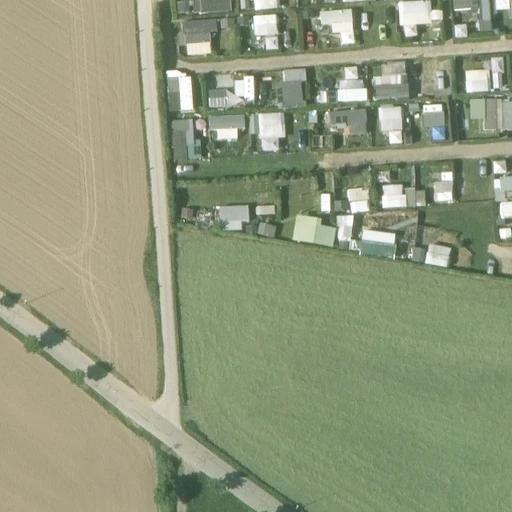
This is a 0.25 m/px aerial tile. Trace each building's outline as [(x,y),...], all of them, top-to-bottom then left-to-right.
[(197,0),(198,4),(190,4),(191,18),(228,15),(226,0),(197,0)] [(253,0),(253,3),(251,3),(252,16),(277,14),(276,1),(271,1),(270,0),(253,0)] [(511,0),(492,0),(494,15),(507,15),(507,23),(511,23),(511,0)] [(487,2),(450,4),(451,15),(469,13),(469,18),(474,18),(474,26),(489,24),(487,2)] [(428,5),(396,7),(398,30),(428,28),(428,24),(440,24),(440,15),(428,16),(428,5)] [(349,14),(317,17),(319,29),(329,28),(330,38),(351,36),(349,14)] [(273,20),(251,22),(253,40),(275,38),(273,20)] [(180,38),(175,39),(176,51),(184,50),(184,61),(208,59),(208,37),(215,36),(214,24),(180,27),(180,38)] [(405,79),(406,101),(407,103),(415,103),(415,101),(444,100),(444,88),(441,88),(441,80),(444,80),(443,65),(431,65),(431,77),(405,79)] [(487,74),(462,76),(464,97),(488,96),(487,74)] [(174,75),(164,75),(166,116),(190,115),(188,82),(183,82),(183,78),(179,79),(174,75)] [(406,101),(405,79),(372,82),(373,103),(406,101)] [(220,93),(213,93),(213,112),(235,111),(235,103),(233,103),(232,92),(231,92),(231,81),(220,82),(220,93)] [(360,84),(337,86),(339,105),(361,104),(360,84)] [(295,86),(274,88),(276,108),(297,106),(295,86)] [(498,107),(498,134),(509,134),(511,132),(511,97),(505,98),(505,107),(498,107)] [(493,104),(481,104),(481,135),(493,135),(493,104)] [(439,110),(421,110),(422,129),(442,129),(442,120),(439,120),(439,110)] [(400,112),(377,114),(378,135),(402,133),(400,112)] [(363,114),(327,117),(328,129),(364,126),(363,114)] [(281,118),(247,120),(248,139),(255,138),(255,143),(282,142),(281,118)] [(240,120),(210,121),(210,142),(232,141),(232,131),(241,130),(240,120)] [(189,124),(168,126),(171,166),(199,164),(197,144),(191,145),(189,124)] [(458,175),(452,176),(453,198),(458,198),(458,206),(473,205),(471,186),(459,187),(458,175)] [(498,192),(492,193),(493,206),(504,205),(504,203),(511,202),(511,180),(497,182),(498,192)] [(429,198),(425,198),(425,209),(452,209),(451,197),(448,197),(448,185),(428,186),(429,198)] [(400,190),(380,190),(381,212),(413,211),(412,193),(402,193),(402,199),(400,199),(400,190)] [(365,192),(345,194),(346,206),(367,204),(365,192)] [(511,221),(511,206),(498,207),(499,220),(493,221),(493,235),(501,235),(501,223),(511,221)] [(246,210),(218,211),(220,234),(240,234),(240,226),(247,226),(246,210)] [(294,220),(290,245),(330,252),(333,233),(317,230),(318,224),(294,220)] [(353,245),(352,255),(380,261),(383,249),(380,248),(382,239),(357,235),(356,245),(353,245)] [(387,250),(385,261),(406,265),(408,254),(404,253),(406,245),(391,242),(390,251),(387,250)] [(424,257),(422,268),(446,272),(448,253),(427,248),(426,257),(424,257)]
